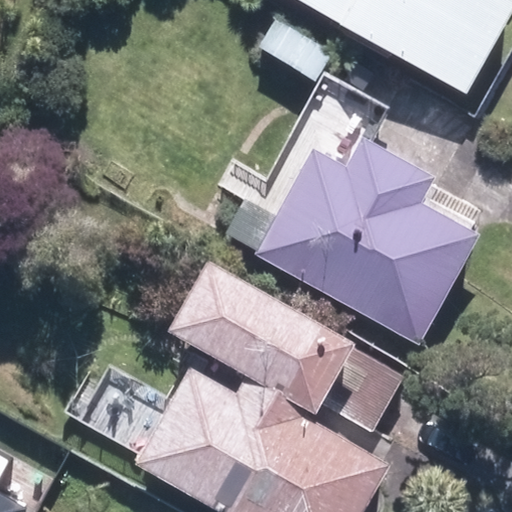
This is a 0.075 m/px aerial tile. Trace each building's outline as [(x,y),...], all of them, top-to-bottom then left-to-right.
[(511,0),(317,0),(470,87),(511,14),(511,0)] [(277,17),(258,47),(317,82),(335,52),(277,17)] [(325,150),(268,249),(424,337),(480,238),(418,203),(433,177),(372,142),(357,168),(325,150)] [(359,337),(219,256),(181,320),(322,401),(359,337)] [(361,511),(388,463),(200,364),(148,461),(244,511),(361,511)] [(0,495),(0,511),(22,511),(24,509),(0,495)]
